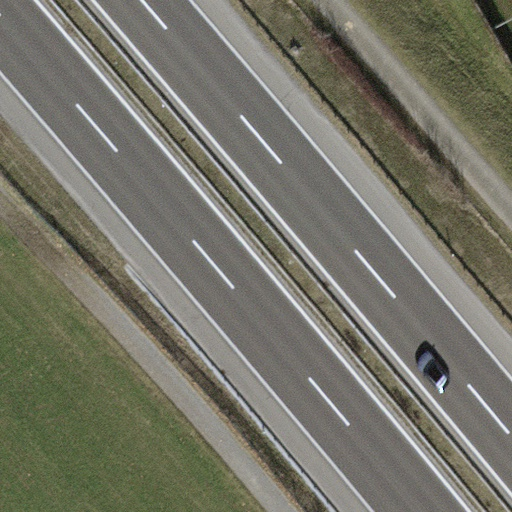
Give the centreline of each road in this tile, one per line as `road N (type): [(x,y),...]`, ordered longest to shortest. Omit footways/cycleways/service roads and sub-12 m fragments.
road 1 (motorway): [(0,14),(419,511)]
road 2 (motorway): [(511,437),(144,0)]
road 3 (track): [(281,511),(0,198)]
road 4 (track): [(327,0),(511,211)]
